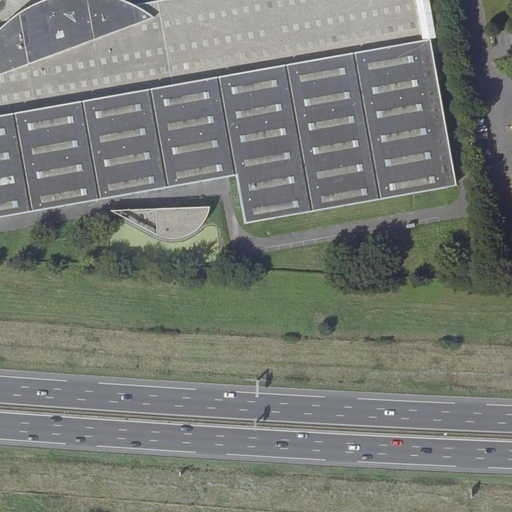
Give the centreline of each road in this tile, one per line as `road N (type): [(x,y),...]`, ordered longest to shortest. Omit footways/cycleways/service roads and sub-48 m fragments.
road 1 (motorway): [(511,419),(0,390)]
road 2 (motorway): [(0,426),(511,455)]
